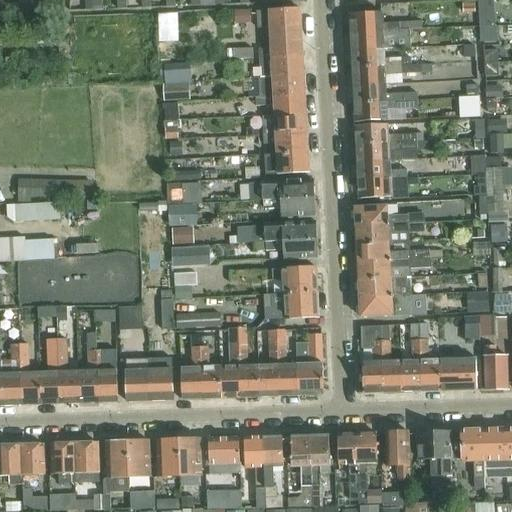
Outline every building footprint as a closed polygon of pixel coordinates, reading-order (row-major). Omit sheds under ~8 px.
[(103,11),(102,0),(93,0),(94,11),(103,11)] [(127,10),(126,0),(118,0),(118,10),(127,10)] [(151,9),(151,0),(142,0),(143,9),(151,9)] [(176,8),(175,0),(166,0),(167,8),(176,8)] [(496,24),(497,0),(480,0),(480,23),(496,24)] [(475,7),(463,7),(463,15),(475,15),(475,7)] [(304,57),(301,10),(257,13),(258,30),(271,29),(272,50),(259,51),(260,59),(304,57)] [(253,11),(237,11),(237,23),(253,23),(253,11)] [(422,30),(422,23),(383,25),(383,14),(350,16),(351,34),(413,31),(422,30)] [(159,16),(160,43),(179,42),(178,16),(159,16)] [(473,29),(455,29),(456,48),(464,47),(474,47),(473,29)] [(50,31),(4,35),(5,48),(51,45),(50,31)] [(414,49),(413,31),(351,34),(352,52),(385,51),(414,49)] [(475,59),(475,47),(474,47),(464,47),(456,48),(416,50),(416,58),(465,56),(465,59),(475,59)] [(253,49),(233,50),(234,60),(254,59),(253,49)] [(411,67),(411,59),(385,60),(385,51),(352,52),(352,70),(411,67)] [(495,64),(494,51),(484,52),(485,65),(495,64)] [(305,76),(304,57),(260,59),(260,68),(261,68),(262,78),(305,76)] [(18,86),(17,59),(5,59),(6,86),(18,86)] [(165,83),(192,81),(190,63),(164,65),(165,83)] [(496,77),(495,64),(485,65),(486,78),(496,77)] [(387,86),(386,76),(423,74),(423,66),(411,67),(352,70),(353,87),(387,86)] [(432,66),(423,66),(423,74),(432,73),(432,66)] [(69,76),(43,77),(43,86),(78,85),(78,73),(69,73),(69,76)] [(305,76),(262,78),(260,78),(262,98),(306,96),(305,76)] [(190,85),(163,87),(164,103),(191,101),(190,85)] [(387,96),(387,86),(353,87),(354,105),(418,102),(418,94),(387,96)] [(467,115),(477,116),(479,90),(469,90),(467,115)] [(307,115),(306,96),(262,98),(256,98),(257,108),(274,106),(275,116),(307,115)] [(498,113),(497,100),(487,101),(488,114),(498,113)] [(389,122),(388,111),(419,110),(418,102),(354,105),(355,124),(389,122)] [(179,122),(179,108),(178,104),(163,105),(163,111),(165,111),(165,122),(179,122)] [(275,116),(262,117),(263,128),(264,136),(308,134),(307,115),(275,116)] [(181,121),(179,122),(165,122),(164,122),(164,130),(165,130),(166,141),(179,141),(178,130),(182,130),(181,121)] [(389,137),(389,126),(355,128),(356,147),(417,144),(416,135),(389,137)] [(485,131),(475,131),(476,141),(485,140),(485,131)] [(309,154),(308,134),(264,136),(264,146),(277,145),(277,156),(309,154)] [(503,136),(489,137),(490,155),(504,154),(504,148),(503,136)] [(184,159),(182,142),(168,143),(170,160),(184,159)] [(483,142),(474,142),(475,152),(484,151),(483,142)] [(402,162),(402,152),(417,151),(417,144),(356,147),(357,164),(390,162),(402,162)] [(310,174),(309,154),(277,156),(278,167),(265,168),(266,176),(310,174)] [(486,170),(485,157),(471,158),(472,176),(478,176),(486,176),(486,170)] [(408,180),(408,171),(391,172),(390,162),(357,164),(358,182),(408,180)] [(486,170),(486,176),(487,189),(503,189),(502,169),(486,170)] [(261,180),(260,173),(246,174),(247,181),(261,180)] [(201,174),(170,176),(170,184),(202,183),(201,174)] [(487,197),(487,189),(486,176),(478,176),(478,188),(474,188),(475,197),(487,197)] [(409,200),(408,187),(419,187),(419,179),(408,180),(358,182),(359,200),(392,198),(392,201),(409,200)] [(94,183),(19,181),(19,205),(32,205),(32,199),(93,200),(94,183)] [(264,186),(250,186),(251,203),(264,202),(315,200),(314,181),(264,184),(264,186)] [(183,206),(182,193),(182,184),(167,185),(168,207),(171,206),(183,206)] [(503,213),(503,189),(487,189),(487,197),(487,198),(487,214),(503,213)] [(316,217),(315,200),(264,202),(265,210),(282,209),(282,219),(316,217)] [(61,222),(60,204),(7,207),(8,219),(15,224),(61,222)] [(157,205),(141,205),(141,213),(158,213),(157,205)] [(193,205),(183,206),(171,206),(173,228),(194,227),(193,205)] [(409,225),(408,216),(388,217),(388,208),(356,209),(357,228),(409,225)] [(474,212),(466,212),(466,222),(475,222),(474,212)] [(318,259),(317,241),(316,223),(282,225),(265,225),(265,227),(253,227),(253,228),(238,229),(238,238),(238,240),(238,245),(256,244),(266,244),(266,253),(284,252),(284,261),(318,259)] [(410,244),(409,234),(425,234),(425,224),(409,225),(357,228),(358,246),(410,244)] [(173,247),(176,247),(191,246),(190,228),(172,229),(173,247)] [(507,229),(491,230),(492,247),(507,246),(507,229)] [(0,263),(55,261),(54,240),(26,242),(25,239),(0,240),(0,263)] [(266,244),(256,244),(256,253),(266,253),(266,244)] [(430,252),(430,251),(410,253),(410,244),(358,246),(358,264),(431,261),(430,252)] [(488,246),(475,246),(476,258),(489,257),(488,246)] [(506,265),(506,251),(494,251),(495,269),(510,269),(510,265),(506,265)] [(443,252),(430,252),(431,261),(443,260),(443,252)] [(203,254),(174,255),(175,267),(204,266),(203,254)] [(391,280),(391,271),(431,269),(431,261),(358,264),(359,282),(391,280)] [(0,275),(8,275),(8,266),(0,266),(0,275)] [(283,271),(272,271),(273,282),(283,282),(284,295),(318,293),(316,268),(283,270),(283,271)] [(494,270),(494,294),(503,293),(502,269),(494,270)] [(197,287),(197,274),(175,275),(175,288),(197,287)] [(412,298),(411,279),(391,280),(359,282),(360,300),(412,298)] [(174,330),(172,292),(161,292),(163,331),(174,330)] [(319,319),(318,293),(284,295),(269,296),(270,307),(265,307),(266,321),(285,320),(319,319)] [(487,295),(468,296),(468,312),(488,311),(487,295)] [(413,316),(413,306),(412,298),(360,300),(361,318),(413,316)] [(120,309),(120,326),(133,325),(133,309),(120,309)] [(96,324),(116,324),(116,312),(96,312),(96,324)] [(177,330),(221,328),(221,314),(177,316),(177,330)] [(494,317),(486,318),(479,318),(480,338),(495,337),(494,317)] [(480,341),(480,338),(479,318),(465,319),(466,341),(480,341)] [(440,393),(439,361),(429,361),(428,326),(420,327),(422,394),(440,393)] [(422,394),(420,327),(411,327),(413,362),(401,362),(402,394),(422,394)] [(383,395),(381,328),(362,329),(362,350),(374,349),(374,363),(363,363),(364,395),(383,395)] [(402,394),(401,362),(391,363),(390,328),(381,328),(383,395),(402,394)] [(247,346),(247,330),(239,331),(239,333),(239,347),(247,346)] [(269,333),(269,346),(278,345),(286,345),(286,332),(269,333)] [(231,347),(239,347),(239,333),(230,333),(231,347)] [(88,336),(89,353),(97,352),(97,336),(88,336)] [(324,394),(322,336),(310,336),(310,344),(297,345),(297,365),(298,398),(324,397),(324,394)] [(67,341),(50,341),(50,354),(67,353),(67,341)] [(201,341),(192,341),(192,349),(201,349),(201,341)] [(278,345),(269,346),(270,367),(279,366),(278,345)] [(287,366),(286,345),(278,345),(279,366),(287,366)] [(40,406),(39,374),(30,374),(29,346),(12,346),(12,362),(13,375),(21,375),(22,407),(40,406)] [(261,399),(259,367),(248,367),(247,346),(239,347),(240,399),(261,399)] [(240,399),(239,347),(231,347),(232,368),(221,368),(222,400),(240,399)] [(509,391),(508,357),(497,358),(496,347),(484,348),(486,392),(509,391)] [(222,400),(221,368),(210,368),(209,348),(201,349),(203,401),(222,400)] [(193,369),(182,369),(183,401),(203,401),(201,349),(192,349),(193,369)] [(99,404),(98,372),(97,352),(89,353),(90,372),(78,373),(79,405),(99,404)] [(119,404),(118,372),(118,371),(107,371),(106,352),(97,352),(98,372),(99,404),(119,404)] [(67,353),(50,354),(48,354),(49,374),(58,374),(68,373),(67,353)] [(477,392),(476,353),(459,353),(460,360),(439,361),(440,393),(477,392)] [(174,402),(173,371),(172,359),(149,360),(150,402),(174,402)] [(150,402),(149,360),(122,361),(122,373),(127,373),(128,403),(150,402)] [(12,362),(2,363),(3,407),(22,407),(21,375),(13,375),(12,362)] [(287,366),(279,366),(280,398),(298,398),(297,365),(287,366)] [(279,366),(270,367),(259,367),(261,399),(280,398),(279,366)] [(68,373),(58,374),(59,406),(79,405),(78,373),(68,373)] [(58,374),(49,374),(39,374),(40,406),(59,406),(58,374)] [(485,480),(483,431),(462,432),(463,463),(474,463),(475,480),(475,490),(485,490),(485,480)] [(506,479),(504,431),(483,431),(485,480),(506,479)] [(452,433),(418,434),(419,467),(432,466),(432,490),(453,489),(452,433)] [(411,482),(409,434),(386,434),(387,467),(398,467),(399,483),(399,495),(405,495),(406,505),(407,505),(412,505),(412,482),(411,482)] [(360,502),(357,435),(338,436),(339,467),(350,466),(351,502),(360,502)] [(367,491),(367,466),(377,465),(376,435),(357,435),(360,502),(360,505),(382,505),(382,491),(367,491)] [(331,467),(330,436),(310,437),(313,509),(324,508),(323,486),(321,486),(320,467),(331,467)] [(313,509),(310,437),(292,438),(292,468),(303,468),(303,487),(302,487),(302,499),(289,499),(289,510),(313,509)] [(267,510),(264,438),(245,439),(246,470),(256,470),(257,488),(256,488),(257,510),(267,510)] [(284,469),(283,438),(264,438),(267,510),(283,509),(283,497),(278,497),(277,488),(274,488),(273,469),(284,469)] [(241,465),(240,439),(209,440),(210,466),(241,465)] [(180,477),(178,441),(157,442),(158,478),(180,477)] [(202,476),(201,441),(178,441),(180,477),(202,476)] [(151,478),(150,442),(127,443),(128,479),(151,478)] [(128,479),(127,443),(106,444),(107,479),(128,479)] [(100,484),(98,444),(75,445),(76,483),(76,485),(100,484)] [(76,483),(75,445),(51,445),(53,476),(61,476),(61,483),(76,483)] [(0,447),(0,477),(9,477),(10,486),(23,485),(22,446),(0,447)] [(46,476),(44,446),(22,446),(23,485),(23,490),(39,489),(39,476),(46,476)] [(155,491),(131,492),(132,509),(156,508),(155,491)] [(234,497),(230,497),(220,497),(220,491),(209,492),(209,510),(234,510),(234,497)] [(105,511),(104,496),(94,497),(95,511),(105,511)] [(116,496),(104,496),(105,511),(116,511),(116,496)] [(180,500),(158,500),(158,510),(162,510),(180,509),(180,500)] [(7,502),(7,511),(6,511),(23,511),(23,503),(7,502)]
